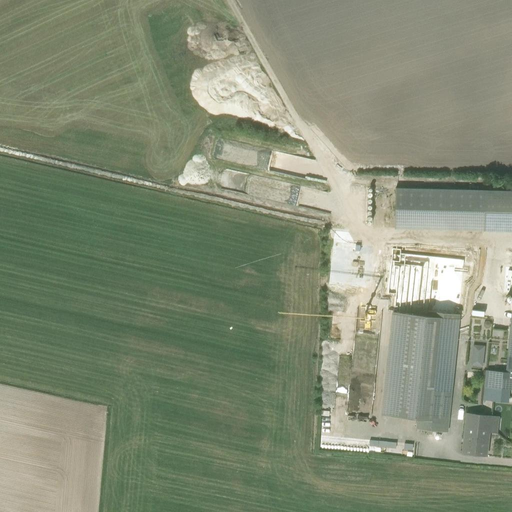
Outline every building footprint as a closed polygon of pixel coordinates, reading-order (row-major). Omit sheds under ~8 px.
[(511,231),(511,191),(485,191),(484,231),(511,231)] [(486,371),(482,405),(507,407),(509,389),(511,389),(511,310),(511,311),(506,372),(486,371)] [(416,430),(445,433),(458,315),(428,312),(427,316),(393,313),(383,416),(417,419),(416,430)] [(473,346),(471,365),(482,366),(484,347),(473,346)] [(465,413),(461,454),(487,457),(490,433),(496,434),(498,417),(465,413)] [(413,457),(414,443),(376,441),(375,447),(408,449),(408,456),(413,457)]
